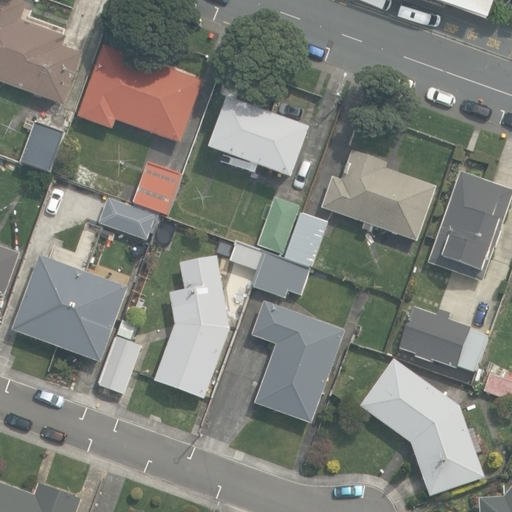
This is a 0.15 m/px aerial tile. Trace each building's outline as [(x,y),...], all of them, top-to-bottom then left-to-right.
[(0,0),(0,77),(61,100),(79,49),(60,42),(63,33),(18,17),(23,0),(0,0)] [(114,117),(178,140),(201,79),(103,43),(78,114),(110,126),(114,117)] [(210,144),(290,174),(308,126),(227,96),(210,144)] [(19,160),(48,170),(62,131),(34,120),(19,160)] [(371,220),(415,235),(433,182),(383,164),(385,157),(352,146),(341,175),(332,172),(321,203),(363,217),(361,224),(369,226),(371,220)] [(132,201),(165,212),(180,172),(147,160),(132,201)] [(428,259),(480,278),(511,188),(459,169),(428,259)] [(259,241),(282,250),(299,204),(275,195),(259,241)] [(99,219),(146,236),(154,212),(108,196),(99,219)] [(253,284),(286,296),(288,288),(302,293),(312,265),(314,265),(329,222),(302,213),(286,258),(238,241),(231,259),(258,269),(253,284)] [(0,307),(20,252),(0,244),(0,307)] [(13,329),(100,361),(127,287),(124,286),(126,279),(93,267),(90,273),(40,255),(13,329)] [(157,383),(206,400),(231,330),(218,259),(182,265),(187,292),(173,294),(179,325),(157,383)] [(258,403),(314,424),(347,333),(267,303),(255,336),(279,345),(258,403)] [(459,367),(477,373),(490,338),(471,331),(472,329),(450,321),(453,314),(441,310),(439,317),(416,309),(402,349),(418,355),(418,357),(433,362),(433,360),(459,369),(459,367)] [(101,386),(126,395),(143,347),(118,338),(101,386)] [(415,443),(433,497),(486,478),(478,455),(484,453),(476,430),(470,432),(462,408),(397,362),(365,407),(415,443)] [(486,391),(511,401),(511,372),(508,381),(492,375),(486,391)] [(79,511),(84,501),(41,486),(37,497),(0,483),(0,511),(79,511)] [(511,511),(511,490),(505,499),(481,500),(481,511),(511,511)]
